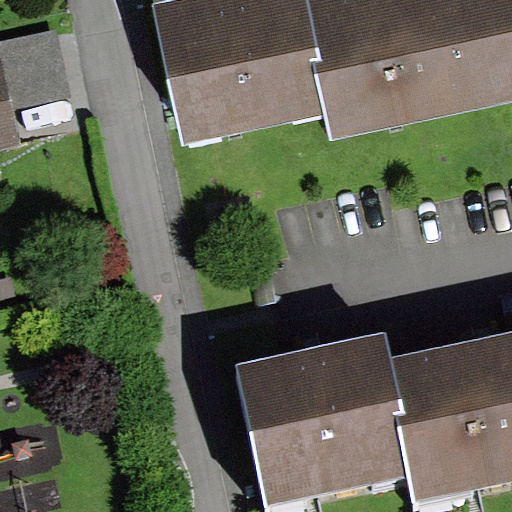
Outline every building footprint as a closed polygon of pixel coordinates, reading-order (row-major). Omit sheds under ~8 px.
[(153,0),(183,131),(325,99),(315,53),(322,51),(310,0),(153,0)] [(511,0),(310,0),(322,51),(315,53),(325,99),(332,127),(511,85),(511,0)] [(26,105),(72,99),(62,27),(16,34),(26,105)] [(0,164),(19,160),(0,76),(0,164)] [(385,349),(236,383),(265,511),(323,511),(410,493),(400,446),(407,444),(392,378),(385,349)] [(511,350),(392,378),(407,444),(400,446),(410,493),(414,511),(450,511),(511,498),(511,350)]
